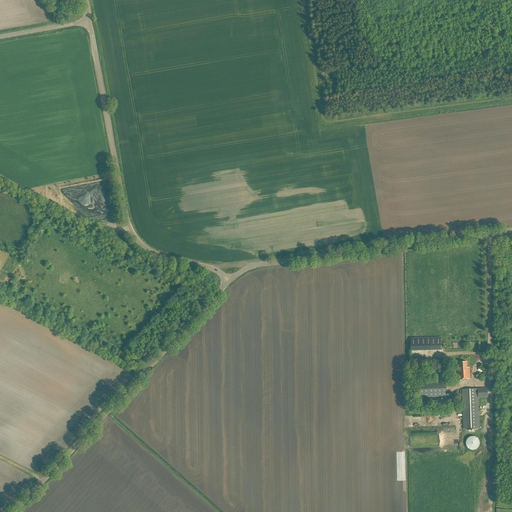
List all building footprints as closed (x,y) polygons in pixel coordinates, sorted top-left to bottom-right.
[(9,285),(16,288),(18,283),(12,280),(9,285)] [(441,351),(441,338),(411,339),(411,351),(441,351)] [(458,380),(470,379),(470,367),(467,368),(467,362),(460,363),(461,368),(458,368),(458,380)] [(420,398),(447,397),(447,381),(419,383),(420,398)] [(488,389),(463,389),(464,429),(479,429),(478,397),(488,397),(488,389)] [(479,441),(479,440),(479,439),(478,439),(478,438),(477,438),(477,437),(476,437),(475,437),(474,437),(473,437),(472,437),(471,437),(470,437),(469,438),(468,438),(468,439),(467,439),(467,440),(467,441),(466,441),(466,442),(466,443),(466,444),(466,445),(467,445),(467,446),(467,447),(468,447),(468,448),(469,449),(470,449),(470,450),(471,450),(472,450),(473,450),(474,450),(475,450),(476,450),(476,449),(477,449),(478,449),(478,448),(479,447),(479,446),(480,446),(480,445),(480,444),(480,443),(480,442),(480,441),(479,441)]
